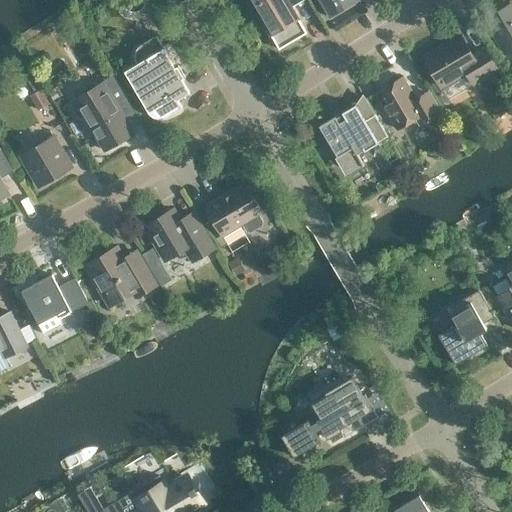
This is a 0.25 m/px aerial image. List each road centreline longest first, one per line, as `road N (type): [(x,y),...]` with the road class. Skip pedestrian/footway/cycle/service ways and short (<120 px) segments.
road 1 (residential): [(254,112),(0,254)]
road 2 (residential): [(442,0),(254,112)]
road 3 (residential): [(295,511),(439,423)]
road 4 (residential): [(254,112),(187,0)]
